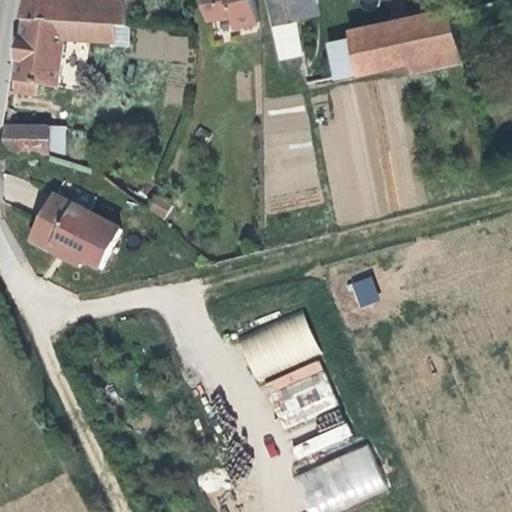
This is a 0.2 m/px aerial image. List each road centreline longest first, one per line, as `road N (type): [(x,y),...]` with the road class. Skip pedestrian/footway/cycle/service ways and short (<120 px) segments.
road 1 (track): [(42,314),(134,301),(511,205)]
road 2 (track): [(0,238),(128,511)]
